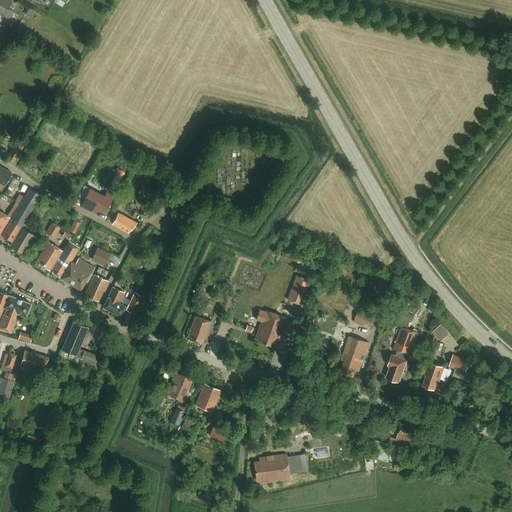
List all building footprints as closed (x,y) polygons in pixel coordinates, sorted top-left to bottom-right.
[(6,11),(11,2),(7,0),(0,0),(0,16),(6,20),(10,13),(6,11)] [(29,8),(25,14),(30,17),(34,11),(29,8)] [(22,29),(12,22),(8,28),(18,34),(22,29)] [(221,147),(228,143),(225,138),(218,142),(221,147)] [(17,140),(6,160),(12,163),(23,143),(17,140)] [(0,183),(4,186),(12,173),(0,165),(0,183)] [(104,196),(90,189),(85,186),(78,197),(84,200),(81,207),(89,211),(97,212),(98,209),(103,212),(105,212),(114,196),(107,192),(104,196)] [(148,199),(152,192),(143,186),(138,193),(148,199)] [(19,203),(1,236),(11,242),(9,246),(23,254),(34,235),(20,227),(39,195),(28,188),(23,196),(18,193),(14,200),(19,203)] [(41,219),(50,203),(45,200),(40,209),(37,207),(33,214),(41,219)] [(128,233),(137,223),(118,213),(113,210),(107,221),(112,223),(112,224),(123,231),(128,233)] [(74,234),(79,223),(74,220),(68,231),(74,234)] [(52,225),(50,223),(44,233),(46,234),(46,235),(51,239),(52,237),(53,238),(59,229),(58,228),(58,227),(53,224),(52,225)] [(68,240),(71,235),(65,231),(62,236),(68,240)] [(67,242),(62,251),(49,272),(59,278),(78,249),(67,242)] [(48,243),(36,263),(49,272),(62,251),(48,243)] [(105,267),(111,254),(97,247),(91,260),(105,267)] [(77,278),(85,264),(77,259),(74,264),(70,261),(59,278),(73,287),(78,279),(77,278)] [(86,281),(93,268),(85,264),(77,278),(78,279),(73,287),(79,290),(85,280),(86,281)] [(98,301),(107,281),(94,275),(84,295),(98,301)] [(309,280),(295,275),(286,299),(300,304),(309,280)] [(112,287),(102,308),(120,316),(125,306),(118,303),(123,293),(112,287)] [(0,315),(3,308),(8,295),(0,291),(0,315)] [(135,314),(143,296),(134,292),(126,310),(135,314)] [(8,295),(3,308),(6,309),(0,323),(0,327),(11,332),(18,314),(25,317),(30,304),(8,295)] [(211,314),(214,305),(206,302),(203,312),(211,314)] [(219,317),(222,307),(216,305),(213,315),(219,317)] [(264,311),(258,309),(255,319),(260,321),(255,337),(260,338),(259,341),(269,345),(270,342),(275,344),(280,330),(278,329),(280,324),(282,325),(284,317),(264,310),(264,311)] [(371,326),(375,315),(358,309),(353,323),(362,326),(363,323),(371,326)] [(400,326),(392,348),(410,354),(418,331),(408,328),(410,321),(412,322),(414,315),(403,311),(397,325),(400,326)] [(202,344),(210,321),(194,315),(190,328),(187,327),(185,335),(187,335),(186,338),(202,344)] [(444,341),(453,331),(444,322),(434,331),(444,341)] [(73,323),(61,351),(62,351),(62,353),(66,355),(63,360),(78,366),(80,360),(85,362),(86,360),(94,363),(97,355),(79,349),(87,329),(73,323)] [(31,335),(19,332),(16,339),(29,343),(31,335)] [(367,342),(348,336),(340,360),(343,361),(339,372),(351,376),(354,368),(358,370),(367,342)] [(398,381),(406,359),(403,358),(404,353),(395,350),(394,354),(391,353),(387,364),(389,365),(385,376),(398,381)] [(41,377),(48,358),(23,351),(19,366),(23,367),(21,371),(41,377)] [(17,355),(10,353),(5,366),(13,369),(17,355)] [(453,354),(449,366),(466,372),(470,360),(453,354)] [(439,379),(443,365),(429,360),(424,374),(426,375),(423,384),(434,388),(437,378),(439,379)] [(184,401),(193,379),(176,372),(167,395),(177,399),(176,402),(182,404),(183,401),(184,401)] [(0,397),(7,400),(12,382),(0,378),(0,397)] [(202,384),(194,405),(210,411),(218,391),(214,389),(206,386),(202,384)] [(182,411),(183,408),(176,405),(175,408),(174,408),(168,421),(177,425),(182,412),(182,411)] [(299,407),(296,421),(307,423),(310,409),(299,407)] [(342,422),(359,429),(364,416),(348,409),(342,422)] [(191,435),(196,422),(183,417),(179,430),(191,435)] [(374,422),(371,433),(388,438),(392,428),(374,422)] [(390,436),(388,444),(398,447),(400,442),(408,444),(413,426),(399,422),(395,438),(390,436)] [(223,442),(225,438),(226,439),(229,433),(227,432),(222,429),(223,427),(216,424),(215,426),(213,426),(209,436),(223,442)] [(288,480),(288,477),(287,474),(304,471),(303,462),(302,454),(284,457),(284,453),(257,457),(258,460),(254,461),(251,461),(253,481),(258,480),(259,484),(288,480)]
